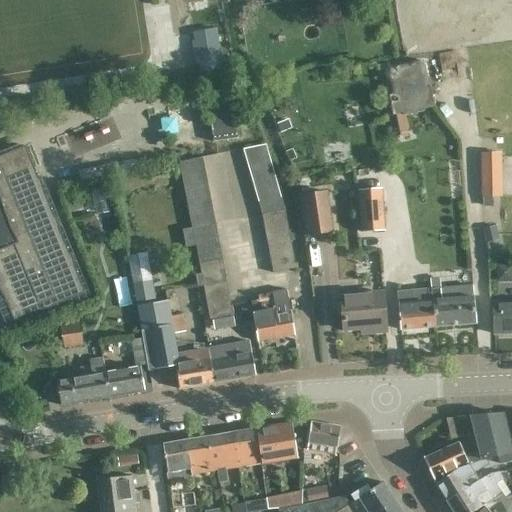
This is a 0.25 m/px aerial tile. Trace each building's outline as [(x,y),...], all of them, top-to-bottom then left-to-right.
[(201,74),(224,70),(217,31),(195,35),(197,45),(193,46),(197,64),(199,64),(201,74)] [(424,59),(420,58),(397,60),(393,62),(389,65),(387,70),(390,96),(418,111),(427,110),(431,108),(433,105),(434,102),(428,65),(426,62),(424,59)] [(230,90),(206,93),(212,142),(237,138),(230,90)] [(243,149),(247,163),(269,157),(266,144),(243,149)] [(0,293),(2,297),(2,296),(13,321),(84,292),(74,267),(70,253),(68,253),(58,228),(60,227),(53,214),(52,215),(43,192),(43,191),(39,177),(37,178),(24,146),(0,155),(0,293)] [(499,154),(480,154),(481,196),(499,196),(499,154)] [(182,175),(205,170),(202,157),(179,162),(182,175)] [(247,163),(251,176),(273,169),(269,157),(247,163)] [(78,171),(79,181),(136,170),(134,160),(78,171)] [(255,189),(277,182),(273,169),(251,176),(255,189)] [(207,184),(205,170),(182,175),(184,188),(207,184)] [(255,189),(258,202),(280,195),(277,182),(255,189)] [(210,197),(207,184),(184,188),(186,201),(210,197)] [(361,232),(383,231),(381,190),(358,191),(361,232)] [(325,192),(301,195),(307,235),(331,231),(325,192)] [(280,195),(258,202),(262,214),(285,210),(280,195)] [(189,214),(212,210),(210,197),(186,201),(189,214)] [(215,223),(212,210),(189,214),(191,227),(192,227),(215,223)] [(262,214),(264,225),(287,221),(285,210),(262,214)] [(289,233),(287,221),(264,225),(266,237),(289,233)] [(194,239),(217,235),(215,223),(192,227),(194,239)] [(291,245),(289,233),(266,237),(268,249),(291,245)] [(219,246),(217,235),(194,239),(196,251),(219,246)] [(293,256),(291,245),(268,249),(270,260),(293,256)] [(222,257),(219,246),(196,251),(198,261),(222,257)] [(174,365),(178,389),(214,383),(208,348),(177,353),(173,332),(185,330),(182,314),(170,316),(168,300),(155,302),(146,252),(128,255),(148,369),(174,365)] [(295,269),(293,256),(270,260),(273,273),(295,269)] [(198,261),(201,273),(224,269),(222,257),(198,261)] [(226,280),(224,269),(201,273),(203,285),(226,280)] [(228,292),(226,280),(203,285),(205,296),(228,292)] [(430,289),(431,293),(434,326),(475,323),(472,285),(430,289)] [(434,326),(431,293),(427,293),(427,289),(396,291),(400,329),(434,326)] [(231,304),(228,292),(205,296),(207,308),(231,304)] [(257,294),(259,311),(252,312),(254,320),(256,333),(257,340),(293,334),(289,313),(276,315),(273,292),(257,294)] [(371,332),(384,331),(381,293),(341,296),(343,329),(371,327),(371,332)] [(511,301),(492,303),(494,335),(511,334),(511,301)] [(233,316),(231,304),(207,308),(210,320),(233,316)] [(245,335),(256,333),(254,320),(243,322),(245,335)] [(63,347),(82,344),(79,322),(60,325),(63,347)] [(248,340),(208,348),(214,383),(254,376),(248,340)] [(99,365),(78,369),(80,377),(69,379),(56,381),(60,405),(109,396),(105,373),(104,372),(101,373),(99,365)] [(144,390),(140,366),(105,373),(109,396),(144,390)] [(511,460),(511,450),(502,414),(471,416),(479,450),(481,459),(486,458),(497,455),(499,464),(511,460)] [(465,416),(445,418),(450,438),(470,436),(465,416)] [(255,429),(261,463),(296,458),(294,444),(303,443),(305,421),(255,429)] [(336,447),(339,427),(310,422),(305,449),(333,453),(334,447),(336,447)] [(261,463),(255,429),(233,432),(238,467),(261,463)] [(211,436),(216,471),(218,483),(227,481),(226,469),(238,467),(233,432),(211,436)] [(185,441),(190,475),(212,471),(207,437),(185,441)] [(190,475),(185,441),(162,444),(167,478),(190,475)] [(468,462),(465,456),(457,441),(423,457),(434,483),(456,469),(468,462)] [(446,501),(479,481),(474,473),(489,464),(486,458),(481,459),(479,450),(465,456),(468,462),(456,469),(434,483),(446,501)] [(479,481),(446,501),(453,511),(471,511),(491,500),(485,491),(503,479),(502,478),(499,472),(490,474),(479,481)] [(101,502),(134,497),(131,475),(98,479),(101,502)] [(344,495),(303,505),(307,511),(401,511),(382,482),(349,503),(344,495)] [(324,485),(312,489),(304,489),(307,502),(327,498),(324,485)] [(136,511),(134,497),(101,502),(102,511),(136,511)] [(244,511),(244,503),(231,504),(231,511),(244,511)]
